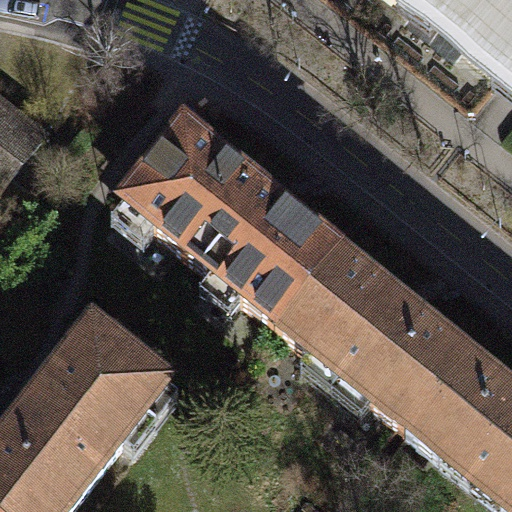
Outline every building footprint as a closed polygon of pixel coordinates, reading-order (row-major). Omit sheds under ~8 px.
[(511,0),(396,0),(511,92),(511,0)] [(43,144),(0,109),(0,173),(12,183),(43,144)] [(276,338),(339,260),(184,136),(121,215),(276,338)] [(0,197),(12,183),(0,173),(0,197)] [(339,260),(276,338),(407,442),(469,364),(339,260)] [(94,332),(0,451),(0,511),(77,511),(171,392),(94,332)] [(511,511),(511,398),(469,364),(407,442),(494,511),(511,511)]
